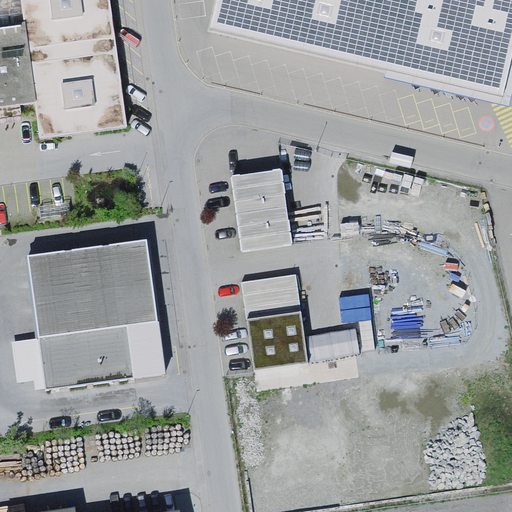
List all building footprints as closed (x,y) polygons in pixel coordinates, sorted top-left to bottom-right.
[(115,0),(0,0),(0,155),(134,138),(115,0)] [(511,0),(215,0),(207,36),(511,108),(511,0)] [(232,169),(242,250),(293,244),(283,163),(232,169)] [(149,247),(26,262),(44,397),(135,386),(128,333),(160,329),(149,247)] [(250,310),(301,300),(295,271),(245,281),(250,310)]
